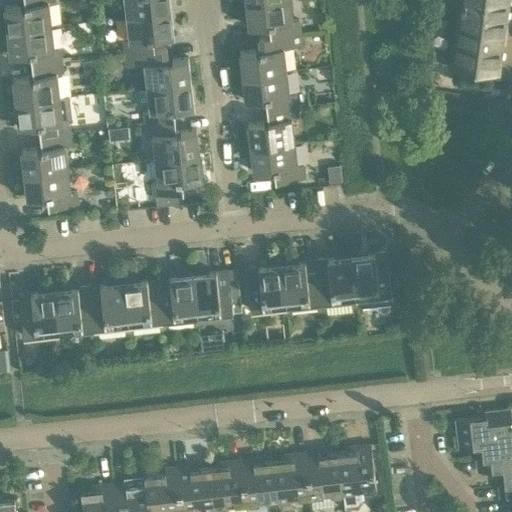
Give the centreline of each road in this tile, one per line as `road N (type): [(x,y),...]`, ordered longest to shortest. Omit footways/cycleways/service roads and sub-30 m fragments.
road 1 (tertiary): [(48,435),(413,395)]
road 2 (residential): [(206,0),(235,227)]
road 3 (residential): [(235,227),(9,250)]
road 4 (residential): [(444,239),(385,207),(235,227)]
